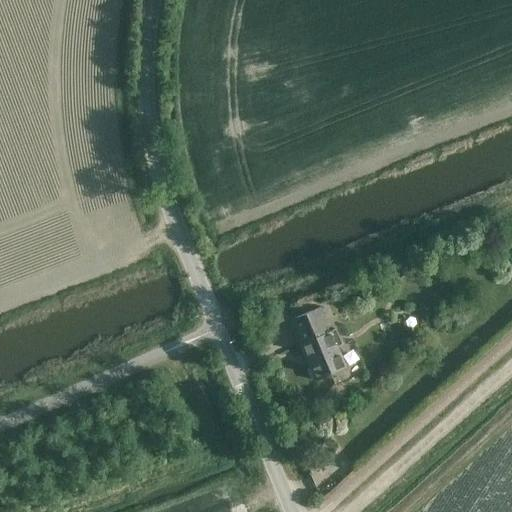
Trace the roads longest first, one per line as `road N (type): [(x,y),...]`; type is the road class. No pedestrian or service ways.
road 1 (unclassified): [(290,511),(157,170),(142,70),(149,0)]
road 2 (track): [(511,367),(352,511)]
